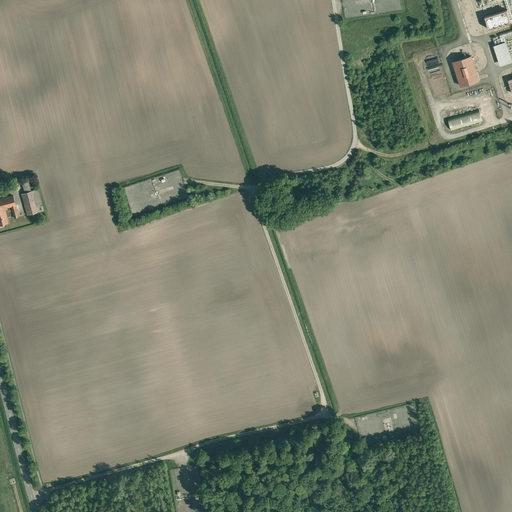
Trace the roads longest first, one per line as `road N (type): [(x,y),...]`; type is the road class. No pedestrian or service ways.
road 1 (track): [(44,490),(326,413),(254,187),(338,167),(356,146),(331,0)]
road 2 (tertiary): [(0,369),(37,511)]
